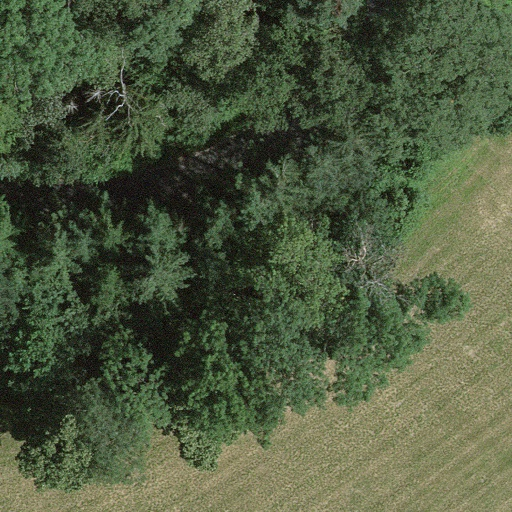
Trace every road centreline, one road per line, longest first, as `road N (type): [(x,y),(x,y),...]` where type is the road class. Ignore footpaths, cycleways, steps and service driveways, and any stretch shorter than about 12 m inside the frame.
road 1 (track): [(0,418),(169,341),(253,287),(326,215),(378,138),(401,86),(410,48),(394,0)]
road 2 (unclassified): [(391,0),(347,75),(316,105),(196,180),(143,192),(0,198)]
